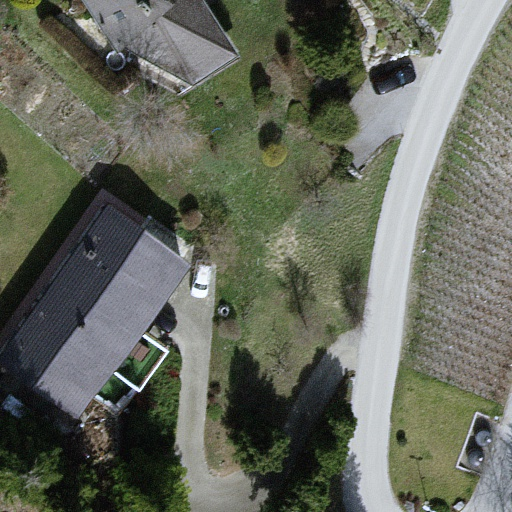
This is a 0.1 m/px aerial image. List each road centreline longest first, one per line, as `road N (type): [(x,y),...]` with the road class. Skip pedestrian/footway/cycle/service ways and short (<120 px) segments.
road 1 (residential): [(368,511),(354,451),(351,359),(388,128),(450,0)]
road 2 (residential): [(511,373),(480,511)]
